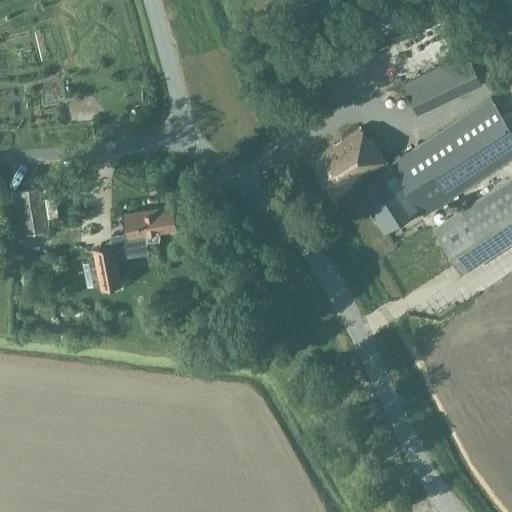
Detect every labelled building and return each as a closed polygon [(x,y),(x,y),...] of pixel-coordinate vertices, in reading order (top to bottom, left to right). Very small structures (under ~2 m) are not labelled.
[(416,112),(482,82),(469,53),(402,83),(416,112)] [(423,214),(511,155),(511,128),(491,97),(390,164),(372,136),(370,137),(365,129),(363,130),(360,126),(342,138),(341,137),(308,159),(336,202),(356,189),(385,231),(419,208),(423,214)] [(511,175),(432,228),(453,261),(511,221),(511,175)] [(45,185),(16,189),(23,233),(51,229),(49,216),(58,215),(54,186),(45,187),(45,185)] [(112,243),(115,256),(148,251),(146,234),(178,230),(174,206),(125,213),(127,231),(110,234),(111,243),(112,243)] [(115,256),(112,243),(94,246),(101,288),(120,284),(115,256)]
